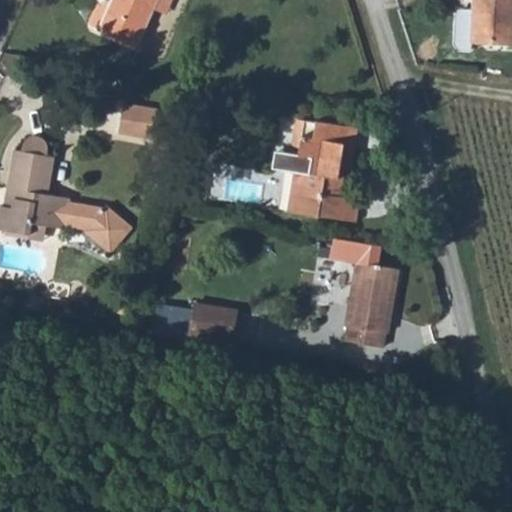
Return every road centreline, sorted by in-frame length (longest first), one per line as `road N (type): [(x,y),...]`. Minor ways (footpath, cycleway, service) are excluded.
road 1 (residential): [(366,0),(473,354)]
road 2 (unknown): [(473,354),(398,360),(259,338)]
road 3 (track): [(511,486),(473,354)]
